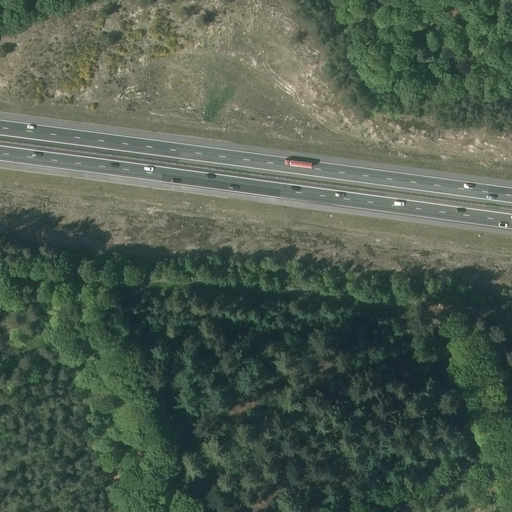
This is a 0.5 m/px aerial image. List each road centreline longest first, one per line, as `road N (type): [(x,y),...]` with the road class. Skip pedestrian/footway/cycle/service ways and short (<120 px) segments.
road 1 (motorway): [(511,193),(0,126)]
road 2 (motorway): [(0,155),(511,221)]
road 3 (track): [(511,317),(249,286),(0,269)]
road 4 (track): [(77,276),(162,511)]
